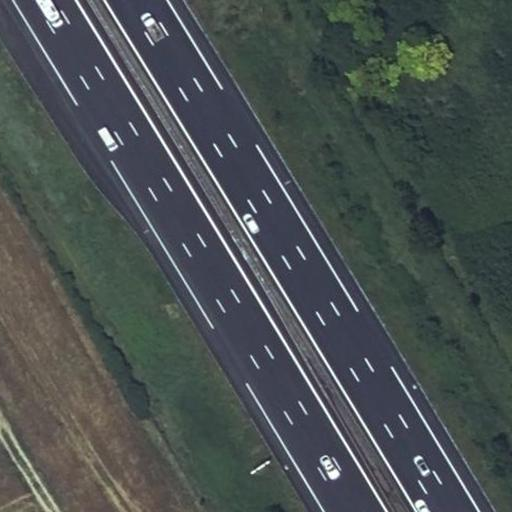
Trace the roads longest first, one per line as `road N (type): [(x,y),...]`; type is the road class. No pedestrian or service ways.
road 1 (motorway): [(41,0),(356,511)]
road 2 (motorway): [(447,511),(135,0)]
